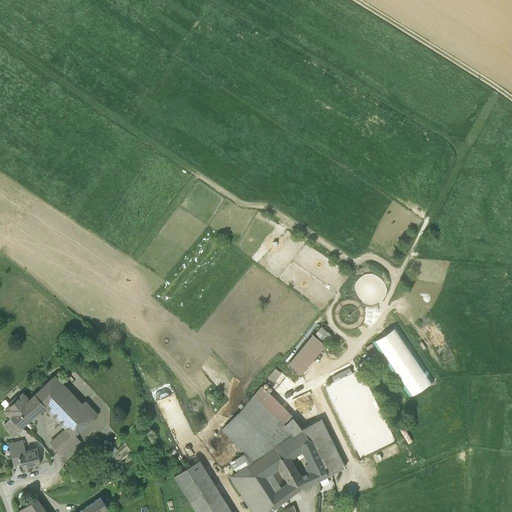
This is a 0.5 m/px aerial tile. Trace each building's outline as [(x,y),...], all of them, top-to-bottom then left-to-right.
[(313,335),(288,364),(301,374),(325,345),(313,335)] [(274,381),(281,384),(285,371),(277,369),(274,381)] [(81,406),(53,377),(47,384),(74,412),(81,406)] [(47,384),(46,384),(35,395),(45,405),(67,428),(74,435),(75,434),(86,424),(74,412),(47,384)] [(294,434),(253,394),(239,412),(275,446),(275,447),(286,440),(285,439),(291,435),(294,434)] [(24,406),(12,418),(21,427),(45,405),(35,395),(29,400),(24,406)] [(24,395),(18,400),(24,406),(29,400),(24,395)] [(17,399),(4,411),(12,418),(24,406),(18,400),(17,399)] [(81,406),(74,412),(86,424),(97,413),(85,401),(81,406)] [(239,412),(222,429),(246,452),(255,460),(275,446),(239,412)] [(21,427),(12,418),(5,424),(16,437),(24,430),(21,427)] [(321,419),(302,428),(294,434),(291,435),(302,451),(304,449),(305,451),(314,445),(328,475),(344,467),(321,419)] [(67,428),(51,443),(58,452),(58,451),(58,452),(59,452),(74,439),(76,436),(75,434),(74,435),(67,428)] [(291,435),(285,439),(286,440),(275,447),(286,464),(291,461),(290,458),(302,451),(291,435)] [(74,439),(59,452),(63,456),(77,443),(74,439)] [(37,449),(25,452),(22,441),(12,443),(14,452),(12,452),(15,463),(21,462),(23,468),(40,464),(37,449)] [(328,475),(314,445),(305,451),(313,470),(306,473),(300,477),(300,478),(304,486),(328,475)] [(289,482),(274,494),(263,477),(280,465),(281,467),(286,464),(275,447),(275,446),(255,460),(237,472),(231,476),(253,511),(267,511),(273,508),(295,492),(289,482)] [(246,452),(231,462),(237,472),(255,460),(246,452)] [(199,460),(174,475),(190,501),(215,485),(199,460)] [(300,477),(291,461),(286,464),(281,467),(289,482),(295,492),(302,487),(304,486),(300,478),(300,477)] [(232,511),(215,485),(190,501),(196,511),(232,511)] [(100,497),(79,511),(100,511),(107,507),(100,497)] [(45,511),(36,498),(26,505),(30,511),(45,511)]
